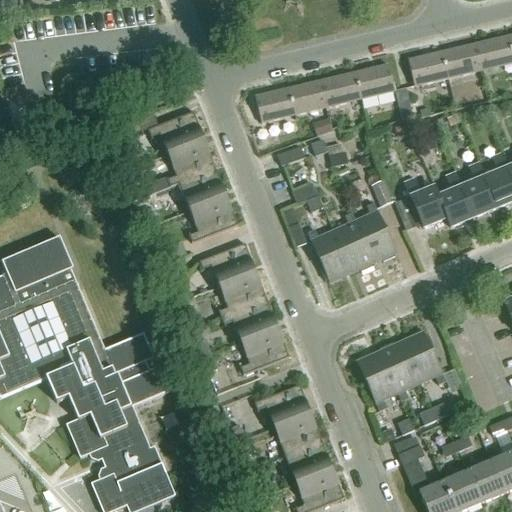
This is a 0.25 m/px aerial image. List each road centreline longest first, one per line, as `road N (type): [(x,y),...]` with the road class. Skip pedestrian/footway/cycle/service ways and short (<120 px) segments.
road 1 (residential): [(306,337),(208,85)]
road 2 (residential): [(208,85),(449,25)]
road 3 (residential): [(306,337),(511,243)]
road 4 (residential): [(375,511),(306,337)]
road 5 (unknown): [(502,406),(449,272)]
